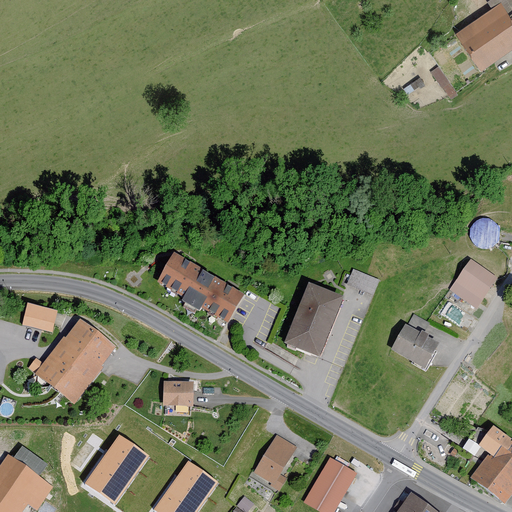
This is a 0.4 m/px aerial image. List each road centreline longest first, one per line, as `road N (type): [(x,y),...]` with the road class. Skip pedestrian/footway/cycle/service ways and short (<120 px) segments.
road 1 (secondary): [(395,458),(125,304),(65,285),(0,282)]
road 2 (residential): [(395,458),(511,277)]
